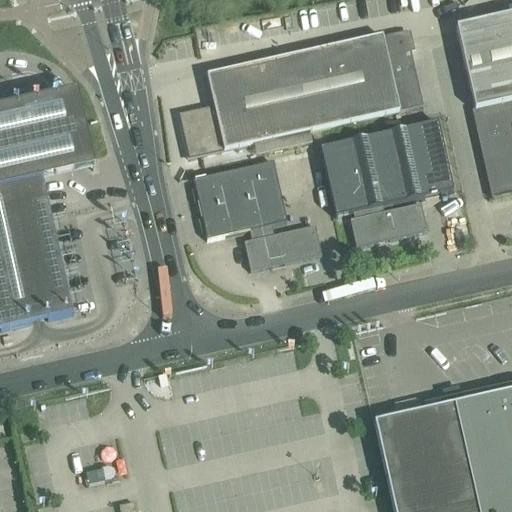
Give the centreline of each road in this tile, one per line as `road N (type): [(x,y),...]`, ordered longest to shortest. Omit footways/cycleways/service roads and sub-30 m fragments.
road 1 (unknown): [(117,100),(424,34),(492,276)]
road 2 (unclassified): [(180,346),(511,272)]
road 3 (unclassified): [(180,346),(117,100)]
road 4 (unclassified): [(0,387),(180,346)]
road 5 (unknown): [(392,298),(412,344),(511,327)]
